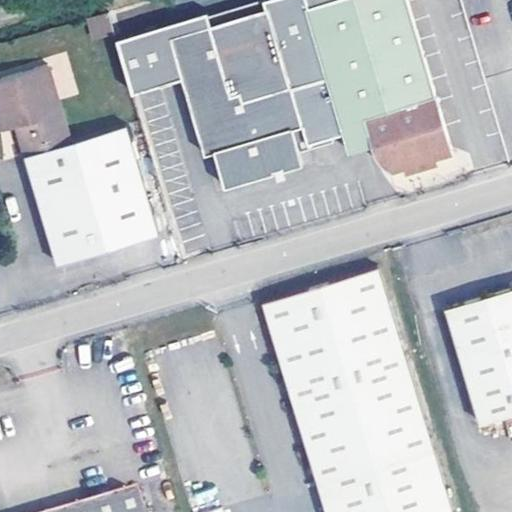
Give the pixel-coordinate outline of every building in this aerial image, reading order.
[(131,95),(184,79),(207,155),(226,149),(237,184),(295,166),(285,131),(303,125),(292,88),(327,77),(306,6),(303,0),(263,0),(207,17),(206,13),(114,40),(131,95)] [(327,0),(306,6),(327,77),(344,132),(350,150),(370,144),(381,162),(388,168),(413,162),(415,167),(435,160),(434,155),(450,150),(405,0),(327,0)] [(114,36),(107,14),(84,20),(92,42),(114,36)] [(71,143),(48,68),(0,81),(0,127),(16,123),(58,264),(158,235),(126,127),(71,143)] [(292,88),(303,125),(309,143),(344,132),(327,77),(292,88)] [(452,511),(377,268),(262,304),(326,511),(452,511)] [(511,409),(511,286),(447,306),(480,419),(511,409)] [(141,511),(135,490),(59,511),(141,511)]
